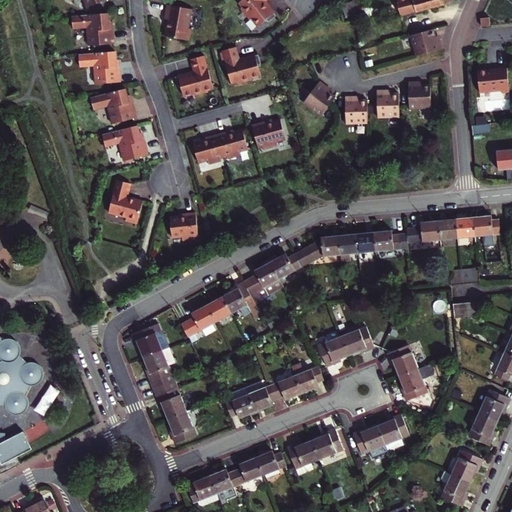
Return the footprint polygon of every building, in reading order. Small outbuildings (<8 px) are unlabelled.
[(266,0),(243,0),(236,6),(248,22),(250,20),(256,28),(265,22),(267,24),(275,18),(263,3),(266,0)] [(343,4),(343,5),(342,5),(345,19),(353,17),(357,16),(358,20),(361,19),(357,4),(357,0),(352,0),(353,1),(352,1),(352,2),(349,3),(343,4)] [(398,0),(400,4),(397,4),(400,17),(453,2),(452,0),(411,0),(409,1),(409,0),(398,0)] [(192,9),(167,4),(166,11),(164,19),(168,19),(165,36),(190,40),(192,29),(188,28),(192,9)] [(107,13),(70,16),(71,29),(88,28),(89,46),(113,44),(112,36),(112,28),(108,29),(107,22),(107,13)] [(482,16),(483,24),(490,24),(489,16),(482,16)] [(410,35),(417,55),(443,47),(440,38),(437,39),(435,35),(433,28),(410,35)] [(235,48),(221,52),(230,85),(235,84),(236,86),(250,82),(249,80),(259,77),(256,67),(259,66),(257,56),(238,61),(235,48)] [(115,51),(78,54),(79,68),(95,66),(96,84),(120,82),(120,72),(119,67),(116,67),(115,60),(115,51)] [(212,90),(203,57),(189,61),(190,67),(192,74),(174,79),(177,89),(180,88),(183,98),(193,96),(193,98),(207,94),(207,92),(212,90)] [(504,90),(511,89),(511,87),(510,65),(497,67),(497,68),(491,69),(490,67),(480,68),(482,90),(502,88),(504,90)] [(322,115),(329,106),(336,96),(330,91),(327,89),(329,86),(321,80),(304,102),(322,115)] [(410,81),(411,108),(432,108),(431,85),(424,85),(420,85),(419,81),(410,81)] [(126,88),(91,98),(94,110),(110,106),(114,124),(138,118),(133,102),(130,102),(128,95),(126,88)] [(379,117),(401,116),(400,93),(392,93),(388,93),(388,89),(378,90),(379,117)] [(368,123),(367,99),(359,100),(355,100),(355,96),(345,97),(346,124),(368,123)] [(281,130),(276,111),(268,113),(262,114),(262,112),(247,116),(254,139),(258,138),(258,141),(273,137),(272,133),(281,130)] [(243,140),(238,120),(223,125),(224,127),(217,128),(214,129),(219,149),(222,148),(223,150),(235,147),(234,143),(243,140)] [(122,143),(124,153),(126,161),(149,155),(145,140),(142,141),(140,133),(138,125),(103,135),(106,147),(122,143)] [(485,126),(469,130),(471,138),(487,134),(485,126)] [(203,130),(188,134),(194,154),(203,151),(204,155),(216,152),(216,150),(219,149),(214,129),(210,130),(204,132),(203,130)] [(498,170),(511,168),(511,149),(496,151),(498,170)] [(128,219),(127,222),(138,225),(144,202),(129,198),(132,185),(118,181),(114,195),(115,195),(110,214),(128,219)] [(171,238),(181,237),(181,241),(194,240),(194,237),(194,236),(197,235),(195,212),(184,214),(185,216),(177,217),(169,218),(171,238)] [(493,216),(474,218),(476,237),(484,236),(485,246),(494,245),(493,235),(502,235),(500,220),(493,220),(493,216)] [(459,239),(476,237),(474,218),(457,220),(459,239)] [(441,240),(459,239),(457,220),(439,222),(441,240)] [(409,244),(441,240),(439,222),(421,223),(422,228),(408,229),(408,234),(409,244)] [(375,232),(377,252),(410,249),(409,244),(408,234),(393,236),(392,231),(375,232)] [(359,253),(377,252),(375,232),(357,234),(359,253)] [(359,253),(357,234),(340,236),(342,255),(359,253)] [(295,255),(302,268),(321,257),(334,256),(335,263),(343,263),(342,255),(340,236),(322,238),(322,240),(295,255)] [(271,263),(281,280),(302,268),(295,255),(291,257),(289,253),(279,258),(271,263)] [(244,283),(251,296),(281,280),(271,263),(263,267),(255,271),(257,275),(244,283)] [(473,283),(480,283),(479,268),(472,269),(473,283)] [(466,284),(473,283),(472,269),(465,270),(466,284)] [(451,286),(459,285),(458,270),(450,271),(451,286)] [(458,270),(459,285),(466,284),(465,270),(462,270),(458,270)] [(224,297),(233,314),(255,302),(251,296),(244,283),(237,287),(238,289),(224,297)] [(208,305),(218,322),(233,314),(224,297),(208,305)] [(469,317),(477,317),(475,302),(468,303),(469,317)] [(475,302),(477,317),(484,316),(483,304),(483,302),(475,302)] [(469,317),(468,303),(461,304),(462,318),(469,317)] [(462,318),(461,304),(453,304),(455,319),(462,318)] [(188,321),(196,334),(218,322),(208,305),(193,314),(195,317),(188,321)] [(182,324),(190,338),(196,334),(188,321),(182,324)] [(139,344),(144,357),(170,347),(165,334),(160,332),(157,334),(156,333),(162,331),(159,323),(132,334),(137,345),(139,344)] [(367,327),(343,337),(351,356),(363,351),(364,353),(376,349),(367,327)] [(0,466),(30,450),(21,433),(0,443),(0,406),(3,406),(3,408),(5,410),(6,412),(8,413),(13,414),(18,413),(22,411),(25,406),(25,404),(25,399),(23,395),(27,385),(30,385),(34,384),(36,382),(39,379),(40,377),(40,372),(39,367),(38,365),(35,362),(33,361),(28,360),(26,361),(20,355),(21,351),(21,347),(20,344),(18,342),(16,340),(12,338),(10,338),(7,338),(3,339),(0,332),(0,466)] [(319,346),(328,368),(339,363),(338,361),(351,356),(343,337),(319,346)] [(396,365),(401,377),(419,369),(410,346),(389,354),(393,366),(396,365)] [(176,363),(170,347),(144,357),(149,370),(147,371),(154,389),(175,381),(169,366),(176,363)] [(511,375),(511,355),(506,353),(495,376),(508,381),(511,375)] [(419,369),(401,377),(406,389),(403,390),(408,401),(428,393),(423,380),(435,375),(431,365),(419,369)] [(296,376),(303,394),(320,388),(318,383),(325,381),(319,367),(296,376)] [(286,401),(303,394),(296,376),(273,385),(278,399),(284,397),(286,401)] [(154,389),(157,397),(178,389),(175,381),(154,389)] [(495,384),(492,391),(504,396),(507,389),(495,384)] [(273,385),(250,395),(257,413),(273,406),(272,402),(278,399),(273,385)] [(169,419),(187,412),(178,389),(157,397),(162,408),(164,407),(169,419)] [(491,390),(480,414),(499,422),(504,410),(506,411),(511,400),(504,396),(492,391),(491,390)] [(250,395),(227,404),(232,418),(238,416),(240,419),(257,413),(250,395)] [(172,432),(176,444),(197,436),(187,412),(169,419),(174,432),(172,432)] [(470,437),(491,446),(495,438),(492,437),(499,422),(480,414),(470,437)] [(379,427),(390,452),(390,453),(404,447),(401,440),(411,436),(403,415),(391,420),(392,422),(379,427)] [(375,458),(390,452),(379,427),(367,432),(366,430),(355,434),(363,455),(372,452),(375,458)] [(325,437),(313,441),(320,460),(344,451),(336,429),(324,434),(325,437)] [(288,449),(296,470),(320,460),(313,441),(300,447),(300,444),(288,449)] [(453,474),(471,482),(477,470),(479,471),(484,460),(464,451),(453,474)] [(273,452),(257,458),(264,476),(288,467),(282,453),(275,456),(273,452)] [(235,472),(241,485),(264,476),(257,458),(240,465),(241,469),(235,472)] [(211,477),(218,495),(241,485),(235,472),(228,474),(227,470),(211,477)] [(443,498),(463,507),(468,496),(466,495),(471,482),(453,474),(447,471),(443,479),(444,482),(449,484),(443,498)] [(218,495),(211,477),(194,483),(195,488),(189,491),(194,504),(201,502),(202,505),(207,507),(220,502),(218,495)] [(50,511),(44,499),(24,509),(25,511),(23,511),(50,511)]
